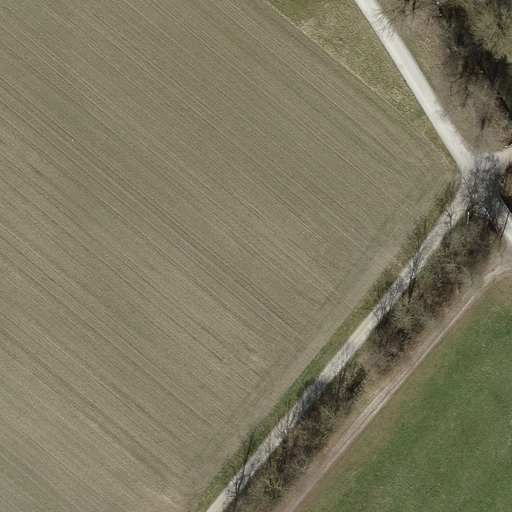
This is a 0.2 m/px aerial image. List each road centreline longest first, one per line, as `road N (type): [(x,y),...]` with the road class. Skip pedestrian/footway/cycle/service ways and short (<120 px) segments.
road 1 (track): [(480,181),(217,511)]
road 2 (track): [(511,259),(483,278),(286,511)]
road 3 (track): [(480,181),(363,0)]
